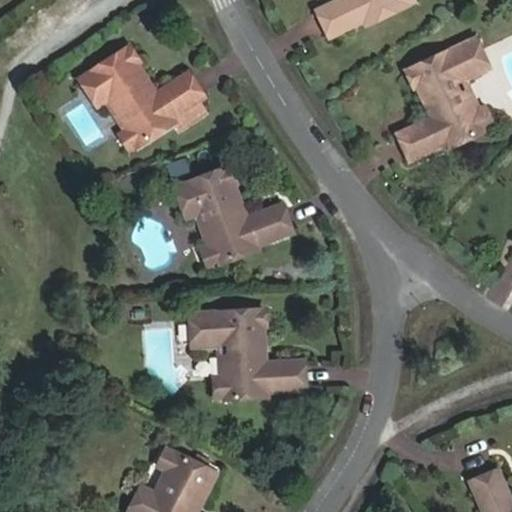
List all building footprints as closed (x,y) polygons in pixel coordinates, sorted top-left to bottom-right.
[(333,0),(311,11),(323,38),(357,23),(358,28),(398,9),(394,0),(333,0)] [(408,0),(394,0),(398,9),(411,4),(408,0)] [(431,108),(426,119),(392,135),(405,162),(442,144),(444,148),(485,129),(486,125),(484,119),(482,116),(479,113),(478,112),(473,114),(462,92),(455,96),(451,85),(483,71),(468,41),(405,70),(407,75),(401,77),(401,85),(402,86),(404,90),(408,93),(414,91),(418,101),(430,95),(435,107),(431,108)] [(80,91),(91,106),(94,111),(112,99),(119,108),(110,115),(124,133),(117,137),(130,156),(171,126),(168,122),(200,99),(184,77),(152,97),(143,94),(137,97),(130,87),(140,80),(122,54),(77,87),(80,91)] [(143,94),(152,97),(140,80),(130,87),(137,97),(143,94)] [(87,109),(91,106),(80,91),(76,94),(87,109)] [(418,101),(426,119),(431,108),(435,107),(430,95),(418,101)] [(201,227),(209,249),(215,266),(254,252),(252,248),(288,234),(279,208),(243,221),(235,215),(230,216),(225,205),(236,201),(226,171),(174,189),(177,198),(185,215),(187,220),(207,213),(211,222),(201,227)] [(178,218),(185,215),(177,198),(172,200),(178,218)] [(243,221),(236,201),(225,205),(230,216),(235,215),(243,221)] [(215,266),(209,249),(199,253),(205,269),(215,266)] [(251,344),(264,344),(262,333),(268,332),(268,319),(260,318),(260,314),(192,317),(193,349),(227,348),(228,359),(221,360),(222,385),(216,386),(214,390),(215,401),(221,403),(268,400),(267,395),(302,394),(301,365),(264,367),(257,356),(251,357),(251,344)] [(264,367),(264,344),(251,344),(251,357),(257,356),(264,367)] [(154,469),(164,474),(172,456),(163,452),(154,469)] [(138,495),(129,511),(181,511),(186,504),(196,508),(213,476),(172,456),(164,474),(151,497),(140,491),(138,495)] [(511,511),(511,506),(510,506),(495,471),(470,482),(481,511),(511,511)] [(123,511),(124,511),(129,511),(138,495),(133,492),(123,511)]
